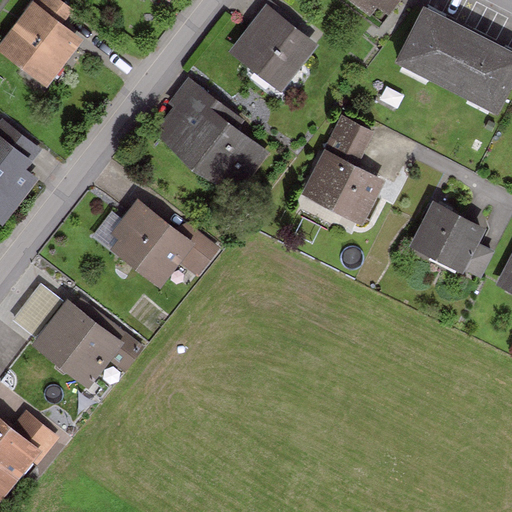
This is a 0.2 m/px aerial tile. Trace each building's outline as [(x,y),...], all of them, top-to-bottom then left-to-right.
[(34,13),(10,46),(46,73),(70,40),(48,24),(52,19),(58,24),(69,10),(55,0),(35,0),(28,9),(34,13)] [(261,22),(240,49),(266,69),(271,63),(284,74),(307,44),(291,31),(297,24),(269,1),(256,18),(261,22)] [(402,58),(495,106),(511,73),(511,55),(426,11),(402,58)] [(172,141),(218,176),(221,172),(236,184),(248,169),(243,166),(256,150),(228,128),(234,120),(210,102),(198,116),(184,105),(165,128),(176,136),(172,141)] [(326,156),(312,183),(327,191),(323,197),(360,216),(378,181),(363,174),(365,171),(347,161),(356,142),(364,146),(371,131),(343,117),(324,155),(326,156)] [(0,204),(5,208),(30,177),(17,167),(22,161),(23,162),(33,149),(4,126),(0,130),(0,204)] [(132,229),(120,245),(160,276),(177,253),(196,268),(211,248),(193,233),(186,241),(139,204),(125,223),(132,229)] [(435,205),(417,241),(461,263),(480,228),(435,205)] [(511,259),(501,281),(511,286),(511,259)] [(68,305),(41,339),(89,376),(122,333),(103,318),(96,327),(68,305)] [(37,457),(53,437),(26,415),(14,430),(6,423),(2,428),(0,427),(0,486),(29,451),(37,457)]
